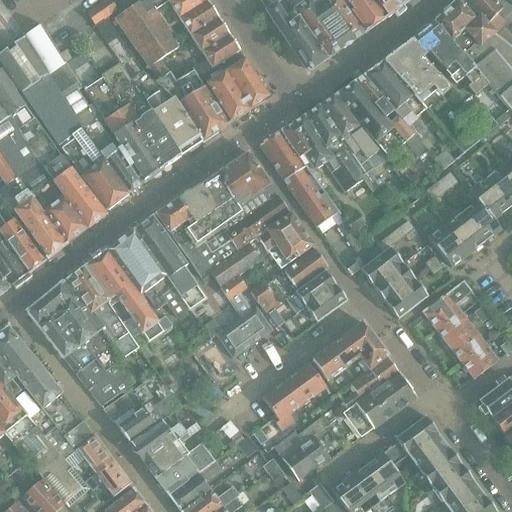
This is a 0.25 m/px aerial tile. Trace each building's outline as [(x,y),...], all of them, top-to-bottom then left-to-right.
[(148,0),(144,0),(115,19),(137,51),(161,38),(163,41),(171,36),(156,12),(148,0)] [(148,0),(156,12),(169,4),(174,0),(148,0)] [(203,7),(208,4),(205,0),(174,0),(169,4),(179,20),(188,14),(187,13),(192,10),(194,13),(198,10),(197,7),(201,4),(203,7)] [(294,11),(285,0),(257,0),(267,14),(276,27),(306,71),(313,72),(327,61),(294,11)] [(344,50),(364,36),(337,0),(306,0),(307,1),(294,11),(327,61),(343,49),(344,50)] [(338,0),(363,36),(365,34),(387,19),(388,18),(378,4),(374,0),(338,0)] [(374,0),(378,4),(388,18),(401,7),(393,0),(374,0)] [(458,1),(457,2),(475,20),(464,32),(475,45),(462,57),(470,65),(485,52),(494,44),(495,35),(495,34),(505,25),(497,16),(503,10),(494,0),(459,0),(458,2),(458,1)] [(95,27),(105,19),(116,11),(110,2),(88,16),(95,27)] [(445,13),(433,25),(444,37),(456,50),(465,42),(460,36),(464,32),(475,20),(466,11),(457,2),(445,13)] [(190,37),(218,19),(208,4),(203,7),(201,4),(197,7),(198,10),(194,13),(192,10),(187,13),(188,14),(179,20),(190,37)] [(108,46),(118,39),(105,19),(95,27),(108,46)] [(218,19),(190,37),(201,54),(210,48),(209,47),(214,44),(216,46),(221,43),(219,40),(223,38),(225,41),(230,37),(229,36),(218,19)] [(462,57),(456,50),(433,25),(413,41),(426,57),(428,55),(455,86),(464,79),(471,86),(467,89),(474,97),(488,86),(473,69),(470,65),(462,57)] [(80,91),(66,67),(41,26),(39,27),(42,30),(27,40),(25,37),(23,38),(32,52),(43,70),(64,102),(77,124),(81,131),(87,126),(102,147),(109,142),(75,94),(80,91)] [(511,49),(495,35),(494,44),(485,52),(470,65),(473,69),(496,51),(511,72),(511,49)] [(161,38),(137,51),(158,83),(168,76),(160,62),(180,49),(171,36),(163,41),(161,38)] [(200,66),(193,70),(194,71),(198,79),(200,78),(219,66),(239,53),(230,37),(225,41),(223,38),(219,40),(221,43),(216,46),(214,44),(209,47),(210,48),(201,54),(207,62),(201,67),(200,66)] [(43,70),(32,52),(23,38),(0,54),(0,63),(58,147),(72,137),(68,130),(77,124),(64,102),(43,70)] [(408,45),(382,64),(392,76),(403,87),(413,99),(423,111),(425,112),(450,91),(439,78),(438,79),(422,60),(426,57),(413,41),(408,45)] [(511,72),(496,51),(473,69),(488,86),(511,116),(511,115),(511,72)] [(268,96),(259,83),(244,60),(239,53),(200,78),(218,106),(217,107),(219,109),(220,108),(231,125),(264,104),(268,96)] [(75,60),(67,65),(72,74),(80,69),(75,60)] [(382,64),(365,76),(372,86),(380,95),(395,114),(401,122),(407,129),(417,121),(415,118),(423,111),(413,99),(403,87),(392,76),(382,64)] [(134,125),(161,171),(180,157),(132,81),(130,82),(120,66),(102,78),(121,108),(127,104),(129,108),(130,108),(139,121),(134,125)] [(158,83),(155,84),(173,100),(201,145),(229,127),(198,79),(194,71),(193,70),(173,83),(168,76),(158,83)] [(69,169),(1,71),(0,71),(0,103),(65,197),(88,230),(106,216),(104,214),(69,169)] [(154,85),(144,75),(143,74),(132,81),(180,157),(201,145),(173,100),(155,84),(154,85)] [(407,129),(395,114),(365,76),(362,78),(354,84),(392,130),(404,144),(405,145),(406,144),(418,159),(427,152),(407,129)] [(139,121),(130,108),(129,108),(127,104),(121,108),(102,78),(99,80),(100,81),(83,91),(121,150),(117,153),(126,166),(127,165),(129,168),(131,167),(143,183),(144,184),(161,171),(134,125),(139,121)] [(404,144),(392,130),(354,84),(335,97),(368,135),(367,136),(369,138),(387,159),(404,144)] [(333,99),(319,108),(349,151),(357,163),(361,161),(364,164),(367,162),(373,170),(385,161),(333,99)] [(65,197),(0,103),(0,152),(19,180),(35,201),(67,246),(88,230),(65,197)] [(305,117),(304,117),(324,147),(331,158),(338,154),(341,151),(344,154),(362,181),(371,193),(384,185),(373,170),(367,162),(364,164),(361,161),(357,163),(349,151),(319,108),(305,117)] [(486,136),(497,127),(494,123),(484,112),(474,121),(475,123),(485,136),(486,135),(486,136)] [(505,114),(494,123),(497,127),(498,128),(509,119),(505,114)] [(304,117),(295,124),(323,166),(324,165),(345,194),(354,187),(362,181),(344,154),(341,151),(338,154),(331,158),(324,147),(304,117)] [(421,135),(427,129),(419,120),(412,126),(421,135)] [(463,154),(485,136),(475,123),(453,142),(463,154)] [(77,124),(68,130),(72,137),(75,141),(94,167),(120,202),(143,183),(131,167),(129,168),(127,165),(126,166),(117,153),(114,154),(109,147),(97,155),(81,131),(77,124)] [(314,172),(323,166),(295,124),(277,135),(301,171),(305,168),(323,194),(319,197),(334,218),(337,215),(338,217),(341,215),(324,190),(326,188),(324,185),(323,186),(314,172)] [(444,146),(450,141),(440,129),(434,134),(444,146)] [(319,197),(301,171),(277,135),(258,147),(316,230),(334,218),(319,197)] [(120,202),(94,167),(72,137),(58,147),(107,212),(120,202)] [(445,150),(433,159),(443,171),(455,162),(445,150)] [(0,177),(6,187),(0,192),(0,198),(12,214),(13,213),(50,260),(67,246),(35,201),(19,180),(0,152),(0,177)] [(185,232),(184,233),(188,240),(195,250),(223,229),(223,230),(227,227),(226,225),(249,208),(245,202),(262,190),(269,185),(248,155),(219,174),(226,184),(224,186),(233,200),(215,213),(185,232)] [(511,178),(511,160),(503,167),(511,178)] [(502,168),(487,180),(510,209),(511,207),(511,178),(503,167),(502,168)] [(411,192),(424,182),(416,172),(404,183),(411,192)] [(205,184),(198,188),(201,192),(215,213),(233,200),(224,186),(226,184),(219,174),(205,184)] [(452,189),(457,184),(450,174),(444,178),(452,189)] [(444,178),(438,183),(446,193),(452,189),(444,178)] [(485,181),(470,193),(477,203),(492,223),(494,221),(508,211),(510,209),(487,180),(485,181)] [(438,183),(432,188),(439,198),(445,194),(446,193),(438,183)] [(223,229),(195,250),(196,251),(198,254),(226,234),(278,197),(269,185),(262,190),(245,202),(249,208),(226,225),(227,227),(223,230),(223,229)] [(192,192),(179,201),(191,219),(180,226),(185,232),(215,213),(201,192),(198,188),(192,192)] [(432,188),(425,193),(433,203),(439,198),(432,188)] [(398,204),(405,198),(399,189),(392,195),(398,204)] [(226,234),(198,254),(210,271),(238,252),(247,245),(255,240),(291,216),(278,197),(226,234)] [(177,202),(156,216),(177,247),(181,244),(188,240),(184,233),(185,232),(180,226),(191,219),(179,201),(177,202)] [(477,203),(462,214),(484,244),(501,231),(497,226),(494,221),(492,223),(477,203)] [(352,234),(366,224),(359,214),(344,223),(352,234)] [(461,215),(445,227),(468,257),(484,245),(484,244),(462,214),(461,215)] [(291,216),(255,240),(257,243),(258,242),(268,255),(276,249),(275,247),(285,240),(288,244),(303,234),(301,231),(291,216)] [(0,217),(0,233),(31,274),(46,262),(14,221),(6,226),(0,217)] [(153,218),(133,233),(172,289),(179,297),(188,311),(189,312),(205,300),(196,288),(183,269),(187,266),(153,218)] [(346,238),(352,234),(344,223),(339,227),(346,238)] [(406,236),(414,230),(408,223),(400,229),(406,236)] [(444,228),(428,240),(451,269),(466,258),(468,257),(445,227),(444,228)] [(398,242),(404,238),(406,236),(400,229),(392,235),(398,242)] [(409,244),(419,237),(414,230),(406,236),(404,238),(409,244)] [(0,270),(13,288),(31,274),(0,233),(0,270)] [(179,297),(172,289),(133,233),(107,252),(149,307),(147,308),(158,323),(163,319),(158,312),(166,306),(176,320),(177,319),(179,322),(188,316),(186,313),(188,311),(179,297)] [(276,249),(268,255),(280,271),(312,248),(303,234),(288,244),(285,240),(275,247),(276,249)] [(346,238),(344,239),(354,254),(365,268),(373,262),(363,248),(359,243),(358,242),(352,234),(346,238)] [(390,248),(398,242),(392,235),(384,241),(390,248)] [(181,244),(177,247),(199,278),(202,282),(212,275),(210,271),(198,254),(196,251),(195,250),(188,240),(181,244)] [(383,254),(389,249),(390,248),(384,241),(377,247),(383,254)] [(238,252),(210,271),(212,275),(239,319),(255,344),(264,338),(271,333),(271,332),(254,309),(250,311),(239,294),(246,289),(245,287),(237,276),(245,271),(259,261),(247,245),(238,252)] [(372,288),(402,265),(389,249),(383,254),(373,262),(365,268),(359,272),(372,288)] [(281,303),(327,268),(314,251),(268,286),(281,303)] [(147,308),(149,307),(107,252),(85,269),(136,338),(140,335),(142,337),(142,336),(149,344),(171,327),(164,318),(163,319),(158,323),(147,308)] [(438,263),(434,257),(424,265),(428,271),(438,263)] [(434,277),(443,270),(438,263),(428,271),(434,277)] [(414,281),(402,265),(372,288),(385,304),(414,281)] [(132,341),(136,338),(85,269),(85,270),(85,272),(71,282),(69,280),(64,284),(122,361),(139,350),(132,341)] [(324,272),(285,300),(296,315),(305,309),(335,287),(324,272)] [(0,297),(10,290),(0,275),(0,297)] [(397,321),(427,298),(414,281),(385,304),(397,321)] [(464,283),(422,314),(423,315),(435,330),(460,311),(456,306),(472,293),(464,283)] [(135,383),(120,364),(120,363),(122,361),(64,284),(27,314),(63,360),(63,361),(88,393),(100,409),(107,404),(135,383)] [(268,286),(267,287),(264,284),(250,295),(265,315),(281,303),(268,286)] [(335,287),(305,309),(316,325),(347,303),(335,287)] [(481,324),(490,317),(483,308),(474,315),(481,324)] [(485,344),(460,311),(435,330),(460,363),(485,344)] [(419,318),(408,326),(412,330),(422,322),(419,318)] [(232,360),(255,344),(239,319),(221,332),(215,336),(215,337),(232,360)] [(213,321),(201,329),(204,333),(209,341),(215,337),(215,336),(221,332),(213,321)] [(289,334),(296,330),(289,321),(283,326),(289,334)] [(386,358),(374,341),(362,324),(344,338),(359,358),(368,371),(386,358)] [(8,330),(0,336),(0,363),(13,380),(15,379),(24,391),(23,392),(40,413),(60,438),(81,421),(61,396),(8,330)] [(191,354),(209,341),(204,333),(185,347),(191,354)] [(344,370),(359,358),(344,338),(329,349),(344,370)] [(506,355),(511,350),(511,346),(508,342),(500,348),(506,355)] [(485,344),(460,363),(473,379),(473,380),(498,362),(495,358),(485,344)] [(333,377),(344,370),(329,349),(312,362),(326,381),(333,376),(333,377)] [(398,375),(393,367),(386,358),(368,371),(350,385),(355,394),(341,404),(347,412),(398,375)] [(0,387),(69,473),(71,471),(72,470),(71,470),(80,463),(84,459),(77,451),(73,455),(70,451),(60,438),(40,413),(23,392),(13,400),(11,398),(19,392),(11,382),(13,380),(0,363),(0,387)] [(302,406),(325,389),(308,366),(285,383),(302,406)] [(416,399),(404,383),(398,375),(347,412),(348,412),(336,421),(339,425),(345,420),(360,440),(389,418),(416,399)] [(491,420),(511,403),(511,376),(478,402),(491,420)] [(288,416),(302,406),(285,383),(261,400),(275,418),(272,421),(280,432),(293,423),(288,416)] [(164,386),(154,393),(161,402),(171,394),(164,386)] [(71,471),(69,473),(0,387),(0,431),(4,437),(40,478),(42,480),(64,506),(67,509),(88,491),(71,471)] [(171,395),(161,402),(170,416),(180,409),(171,395)] [(116,429),(130,446),(161,423),(149,404),(136,414),(132,409),(134,408),(125,396),(103,412),(116,429)] [(511,429),(511,403),(491,420),(504,436),(511,429)] [(315,436),(327,426),(321,417),(308,427),(315,436)] [(179,426),(175,429),(167,418),(161,423),(130,446),(142,463),(184,432),(179,426)] [(408,456),(437,435),(424,418),(394,440),(398,444),(393,448),(403,461),(408,458),(409,457),(408,456)] [(75,448),(91,435),(81,421),(60,438),(70,451),(75,448)] [(189,439),(200,430),(196,425),(185,434),(189,439)] [(309,440),(313,437),(315,436),(308,427),(302,431),(309,440)] [(0,446),(0,440),(4,437),(0,431),(0,475),(4,481),(19,469),(0,446)] [(268,440),(261,431),(253,437),(260,446),(268,440)] [(302,431),(296,436),(302,445),(309,440),(302,431)] [(146,460),(142,463),(154,479),(181,459),(177,454),(174,450),(189,439),(185,434),(184,432),(146,460)] [(244,441),(243,440),(237,432),(229,438),(236,447),(237,446),(244,441)] [(296,451),(299,448),(303,445),(294,434),(287,439),(296,451)] [(95,474),(112,462),(91,435),(75,448),(77,451),(84,459),(86,462),(83,465),(87,468),(89,466),(95,474)] [(437,436),(438,435),(437,435),(408,456),(409,457),(408,458),(409,458),(419,471),(418,472),(419,472),(449,450),(448,449),(447,449),(437,436)] [(313,437),(309,440),(302,445),(303,445),(299,448),(296,451),(289,456),(282,461),(298,482),(329,459),(313,437)] [(244,441),(237,446),(246,459),(257,451),(247,439),(244,441)] [(289,456),(296,451),(287,439),(280,444),(289,456)] [(280,444),(273,449),(282,461),(289,456),(280,444)] [(181,459),(154,479),(165,494),(169,498),(214,464),(200,445),(187,454),(187,455),(184,457),(181,459)] [(398,465),(403,461),(393,448),(388,452),(398,465)] [(431,489),(461,466),(449,450),(419,472),(431,489)] [(393,469),(398,465),(388,452),(383,455),(382,455),(365,467),(387,497),(405,485),(393,469)] [(268,475),(277,468),(272,461),(263,468),(268,475)] [(95,474),(84,483),(92,493),(103,485),(113,498),(130,486),(112,462),(95,474)] [(214,479),(222,472),(214,464),(169,498),(179,511),(183,511),(210,492),(204,484),(213,478),(214,479)] [(443,505),(473,483),(461,466),(431,489),(443,505)] [(371,509),(387,497),(365,467),(349,479),(371,509)] [(274,482),(283,476),(277,468),(268,475),(274,482)] [(346,511),(367,511),(371,509),(349,479),(332,492),(346,511)] [(42,480),(20,499),(31,511),(57,511),(64,506),(42,480)] [(473,484),(474,484),(473,483),(443,505),(444,506),(445,505),(449,511),(465,511),(484,498),(484,497),(483,498),(473,484)] [(293,506),(301,500),(289,484),(282,490),(293,506)] [(321,510),(332,502),(320,486),(309,494),(321,510)] [(217,511),(239,496),(233,488),(217,501),(210,492),(183,511),(217,511)] [(138,511),(145,506),(133,490),(104,511),(138,511)] [(235,511),(250,501),(244,493),(239,496),(217,511),(235,511)] [(494,511),(484,498),(465,511),(494,511)] [(85,511),(95,511),(102,507),(95,499),(83,509),(85,511)] [(338,511),(332,502),(321,510),(322,511),(338,511)] [(24,511),(17,503),(5,511),(24,511)]
